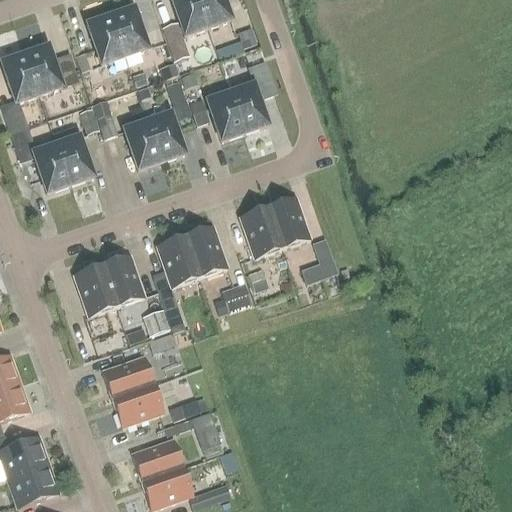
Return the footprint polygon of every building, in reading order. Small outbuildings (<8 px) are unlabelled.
[(184,40),(205,33),(194,0),(169,0),(184,40)] [(221,0),(194,0),(205,33),(230,24),(221,0)] [(133,13),(106,22),(120,63),(147,53),(133,13)] [(106,22),(87,29),(101,69),(120,63),(106,22)] [(167,47),(178,43),(172,28),(162,32),(167,47)] [(242,35),(244,44),(220,50),(222,59),(262,49),(258,31),(242,35)] [(47,51),(25,59),(38,100),(61,92),(47,51)] [(15,108),(38,100),(25,59),(1,67),(15,108)] [(159,73),(163,84),(178,79),(174,68),(159,73)] [(263,102),(275,98),(264,68),(252,72),(263,102)] [(75,75),(62,79),(65,90),(78,86),(75,75)] [(193,76),(180,81),(184,92),(197,88),(193,76)] [(135,92),(144,89),(140,78),(131,81),(135,92)] [(165,90),(174,112),(185,108),(177,86),(165,90)] [(253,89),(227,98),(241,139),(267,130),(253,89)] [(147,92),(137,95),(140,105),(147,103),(150,102),(147,92)] [(241,139),(227,98),(206,105),(220,146),(241,139)] [(209,125),(201,103),(188,107),(195,130),(209,125)] [(78,117),(86,139),(99,135),(91,113),(78,117)] [(117,139),(110,118),(95,123),(103,144),(117,139)] [(170,118),(144,127),(158,167),(184,159),(170,118)] [(20,121),(6,125),(10,137),(24,132),(20,121)] [(158,167),(144,127),(123,134),(137,175),(158,167)] [(78,141),(55,149),(68,190),(93,182),(78,141)] [(33,161),(46,198),(68,190),(55,149),(32,157),(28,145),(14,149),(20,165),(33,161)] [(295,203),(267,212),(281,254),(310,244),(295,203)] [(239,222),(253,264),(281,254),(267,212),(239,222)] [(212,232),(184,241),(198,283),(226,273),(212,232)] [(184,241),(155,251),(170,293),(198,283),(184,241)] [(101,270),(115,312),(144,302),(129,260),(101,270)] [(331,264),(301,275),(306,289),(336,278),(331,264)] [(72,281),(87,322),(115,312),(101,270),(72,281)] [(260,273),(249,277),(254,293),(266,289),(260,273)] [(227,317),(228,319),(252,312),(244,289),(220,297),(222,303),(227,317)] [(163,315),(176,311),(170,293),(157,298),(163,315)] [(222,303),(213,306),(218,320),(227,317),(222,303)] [(141,323),(148,343),(169,336),(162,316),(141,323)] [(169,337),(159,341),(163,353),(174,349),(169,337)] [(0,395),(19,389),(9,361),(0,363),(0,395)] [(101,376),(111,405),(152,390),(142,362),(101,376)] [(0,427),(29,417),(19,389),(0,395),(0,427)] [(152,390),(111,405),(121,433),(162,418),(152,390)] [(180,411),(184,423),(207,414),(203,402),(180,411)] [(207,417),(190,423),(195,437),(212,431),(207,417)] [(0,468),(6,485),(47,471),(37,442),(0,455),(0,468)] [(140,488),(181,473),(171,445),(130,459),(140,488)] [(224,457),(227,476),(241,474),(237,455),(224,457)] [(19,511),(57,499),(47,471),(6,485),(15,511),(19,511)] [(181,473),(140,488),(148,511),(160,511),(191,501),(181,473)] [(225,490),(206,497),(210,509),(229,503),(225,490)]
